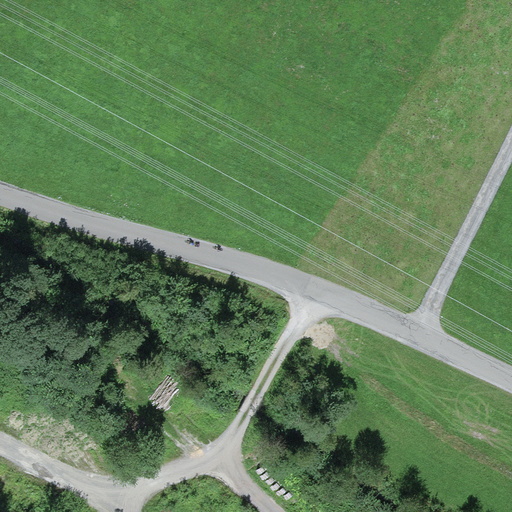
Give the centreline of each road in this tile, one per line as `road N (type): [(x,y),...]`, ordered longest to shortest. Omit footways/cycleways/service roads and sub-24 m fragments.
road 1 (residential): [(511,374),(422,330),(0,172)]
road 2 (track): [(297,283),(230,444),(170,510),(0,416)]
